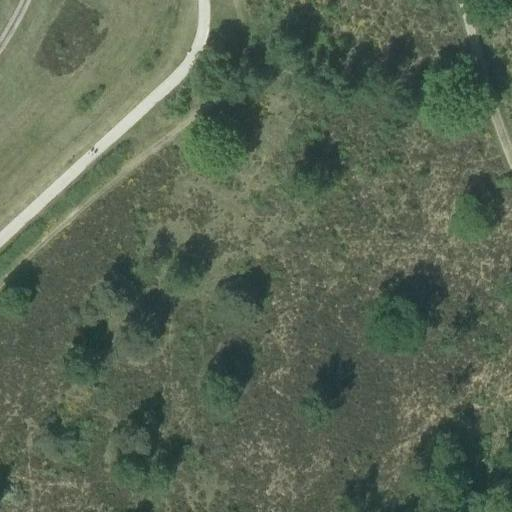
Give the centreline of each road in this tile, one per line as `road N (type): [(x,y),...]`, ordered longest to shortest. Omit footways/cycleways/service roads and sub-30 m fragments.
road 1 (unknown): [(0,290),(240,72),(236,0)]
road 2 (unknown): [(462,0),(511,164)]
